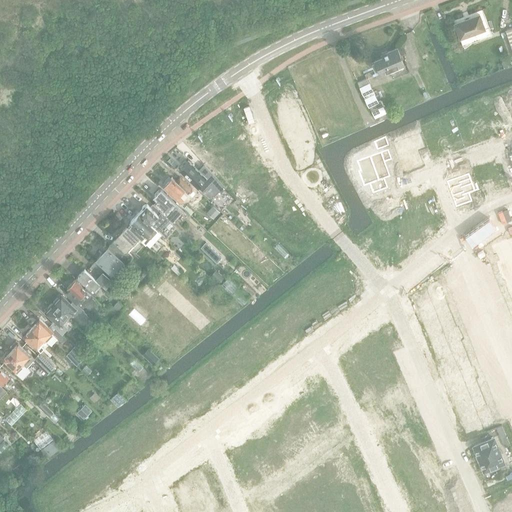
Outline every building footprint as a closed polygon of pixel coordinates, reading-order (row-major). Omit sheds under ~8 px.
[(463,45),(492,34),(484,11),(455,22),(463,45)] [(375,59),(371,61),(374,69),(378,67),(380,72),(389,69),(392,76),(409,69),(406,62),(405,63),(398,46),(387,51),(388,53),(375,59)] [(366,78),(357,83),(359,88),(368,105),(369,105),(371,111),(383,106),(380,100),(378,102),(377,101),(368,83),(366,78)] [(498,102),(493,104),(500,122),(505,120),(508,128),(511,126),(511,96),(498,102)] [(460,116),(469,142),(485,136),(483,129),(492,126),(485,107),(473,112),(460,116)] [(432,119),(418,124),(424,140),(430,138),(432,145),(455,136),(449,120),(435,126),(432,119)] [(415,131),(393,141),(404,168),(421,162),(418,156),(423,154),(415,131)] [(385,137),(374,142),(377,150),(389,146),(385,137)] [(388,149),(356,161),(360,170),(358,171),(363,186),(369,184),(373,193),(387,188),(384,179),(390,177),(384,162),(391,159),(388,149)] [(174,167),(176,164),(170,158),(167,161),(174,167)] [(458,166),(455,159),(444,163),(444,170),(458,166)] [(183,165),(179,169),(211,198),(219,190),(221,192),(224,189),(226,187),(203,163),(198,169),(188,160),(187,161),(184,160),(183,162),(183,165)] [(493,165),(484,168),(485,169),(477,172),(483,189),(491,186),(492,189),(501,186),(500,184),(508,181),(502,163),(494,166),(493,165)] [(468,174),(446,182),(456,207),(472,201),(469,193),(474,191),(468,174)] [(166,182),(163,185),(179,200),(186,206),(199,192),(193,186),(192,187),(180,176),(175,180),(171,176),(170,178),(169,177),(165,181),(166,182)] [(160,188),(153,195),(157,199),(155,201),(153,204),(169,219),(172,221),(183,210),(175,202),(160,188)] [(432,193),(415,200),(426,229),(442,220),(432,193)] [(142,209),(139,212),(158,230),(169,219),(153,204),(150,207),(146,204),(144,205),(142,207),(142,209)] [(213,205),(206,212),(213,218),(220,211),(213,205)] [(230,214),(235,211),(231,205),(226,208),(230,214)] [(186,206),(184,209),(190,214),(193,211),(186,206)] [(398,218),(382,224),(387,237),(382,238),(385,247),(390,245),(391,249),(408,243),(402,227),(409,225),(402,206),(394,209),(398,218)] [(245,226),(252,220),(241,208),(235,213),(245,226)] [(127,225),(126,226),(141,240),(141,239),(145,243),(158,230),(139,212),(130,222),(131,223),(128,226),(127,225)] [(223,213),(209,227),(248,265),(253,260),(255,262),(264,253),(223,213)] [(115,239),(107,247),(122,262),(123,261),(126,264),(133,256),(125,249),(130,244),(134,247),(141,240),(126,226),(119,234),(117,234),(115,236),(115,239)] [(506,240),(492,246),(495,253),(496,252),(501,261),(511,256),(511,244),(509,246),(507,242),(506,240)] [(206,242),(201,247),(217,262),(222,257),(206,242)] [(289,254),(278,243),(274,247),(285,258),(289,254)] [(103,252),(96,259),(115,276),(119,272),(116,269),(122,262),(107,247),(104,247),(102,250),(103,252)] [(511,256),(501,261),(501,262),(505,271),(502,272),(504,279),(511,275),(511,256)] [(174,264),(171,267),(178,274),(181,271),(174,264)] [(79,277),(76,280),(92,296),(98,290),(97,290),(101,285),(95,279),(85,269),(78,276),(79,277)] [(103,271),(95,279),(101,285),(106,289),(113,281),(103,271)] [(217,272),(211,278),(217,283),(223,277),(217,272)] [(266,277),(265,281),(273,282),(275,273),(269,273),(269,278),(266,277)] [(229,277),(220,287),(241,307),(250,297),(229,277)] [(69,290),(67,293),(74,299),(77,303),(83,308),(85,305),(89,308),(96,301),(92,297),(92,296),(76,280),(75,279),(67,288),(69,290)] [(425,294),(417,297),(421,307),(422,308),(422,307),(444,299),(437,282),(423,288),(425,294)] [(463,285),(452,289),(454,295),(458,293),(465,290),(463,285)] [(57,297),(53,301),(53,302),(53,303),(68,317),(74,312),(82,319),(87,314),(83,310),(84,309),(83,308),(77,303),(74,299),(71,303),(61,294),(58,298),(57,297)] [(444,299),(422,307),(426,317),(448,309),(444,299)] [(118,301),(109,310),(114,314),(122,305),(118,301)] [(48,308),(45,312),(54,320),(51,323),(62,333),(67,327),(63,323),(68,317),(53,303),(52,303),(47,307),(48,308)] [(448,309),(426,317),(430,327),(452,319),(451,318),(448,309)] [(31,326),(31,327),(44,340),(45,339),(50,343),(56,336),(63,342),(67,337),(62,333),(51,323),(48,326),(39,318),(36,321),(33,321),(31,323),(31,326)] [(430,327),(429,327),(433,337),(434,337),(455,329),(455,328),(452,319),(430,327)] [(26,332),(23,336),(37,349),(37,348),(40,350),(40,351),(41,350),(43,347),(40,345),(44,340),(31,327),(30,327),(28,327),(26,329),(26,332)] [(455,329),(434,337),(438,347),(459,339),(462,339),(457,328),(455,328),(455,329)] [(511,332),(502,337),(504,341),(511,337),(511,332)] [(459,339),(438,347),(438,348),(442,358),(448,355),(450,360),(465,355),(460,340),(459,339)] [(10,349),(9,350),(23,363),(26,366),(27,365),(31,361),(33,359),(34,358),(31,355),(31,354),(18,341),(14,345),(12,345),(10,347),(10,349)] [(67,354),(66,355),(74,363),(76,365),(86,355),(85,355),(76,345),(67,354)] [(371,345),(357,352),(359,358),(362,357),(366,366),(385,358),(386,357),(381,347),(374,350),(371,345)] [(148,348),(142,354),(152,364),(159,357),(148,348)] [(5,355),(1,359),(15,372),(18,375),(21,377),(29,369),(26,366),(23,363),(9,350),(8,351),(6,351),(5,352),(5,355)] [(34,358),(33,359),(37,363),(47,373),(52,368),(44,360),(42,358),(37,354),(34,358)] [(74,363),(66,355),(66,354),(63,356),(71,365),(74,363)] [(452,365),(446,368),(449,377),(471,369),(471,368),(465,355),(450,360),(452,365)] [(44,360),(52,368),(56,363),(48,356),(44,360)] [(134,358),(130,363),(139,371),(143,366),(134,358)] [(385,358),(366,366),(371,376),(368,377),(371,383),(386,376),(383,371),(390,368),(385,358)] [(92,370),(86,365),(82,369),(88,374),(92,370)] [(0,383),(1,385),(5,380),(9,384),(10,384),(13,380),(0,367),(0,383)] [(450,378),(449,378),(452,386),(474,377),(476,377),(473,367),(471,368),(471,369),(449,377),(450,378)] [(474,377),(452,386),(453,390),(454,389),(456,394),(477,385),(475,381),(474,377)] [(388,382),(374,389),(377,395),(379,394),(383,403),(402,394),(397,384),(391,387),(388,382)] [(477,385),(456,394),(458,399),(457,399),(458,402),(481,394),(479,391),(477,385)] [(119,406),(128,399),(119,391),(111,398),(119,406)] [(95,392),(90,396),(94,401),(99,396),(95,392)] [(295,406),(288,409),(292,419),(316,408),(309,392),(292,400),(295,406)] [(402,394),(383,403),(388,413),(407,404),(402,394)] [(481,394),(458,402),(460,408),(461,408),(462,411),(484,402),(483,400),(481,394)] [(46,405),(41,400),(36,404),(42,410),(46,405)] [(484,402),(462,411),(464,417),(465,419),(487,411),(486,408),(484,402)] [(21,403),(5,419),(11,425),(27,409),(21,403)] [(85,403),(77,411),(83,418),(91,410),(85,403)] [(407,404),(388,413),(392,423),(411,414),(412,414),(407,404)] [(314,409),(293,419),(298,429),(318,419),(314,409)] [(487,411),(465,419),(469,428),(476,425),(478,431),(493,425),(487,411)] [(54,412),(49,417),(55,422),(59,418),(54,412)] [(411,414),(392,423),(397,432),(416,424),(411,414)] [(318,419),(298,429),(302,438),(323,429),(318,419)] [(416,424),(397,432),(402,442),(420,433),(416,424)] [(502,426),(497,428),(504,447),(510,445),(502,426)] [(302,438),(301,439),(306,449),(307,448),(328,438),(323,429),(302,438)] [(47,430),(34,440),(41,449),(54,439),(47,430)] [(420,433),(402,442),(406,452),(404,453),(407,458),(421,452),(419,447),(426,443),(421,433),(420,433)] [(261,434),(246,440),(252,456),(274,448),(270,437),(263,440),(261,434)] [(328,438),(307,448),(311,458),(332,448),(328,438)] [(494,438),(474,446),(478,455),(477,456),(478,456),(480,460),(479,461),(480,461),(484,471),(490,469),(491,471),(499,467),(499,465),(504,463),(494,438)] [(54,439),(41,449),(47,457),(60,447),(54,439)] [(274,448),(252,456),(256,466),(278,458),(278,457),(274,448)] [(332,448),(311,458),(316,468),(323,465),(325,471),(340,464),(332,448)] [(421,452),(407,458),(409,464),(411,463),(415,471),(434,462),(430,454),(423,457),(421,452)] [(256,466),(254,467),(258,478),(261,477),(260,476),(282,468),(283,468),(279,457),(278,457),(278,458),(256,466)] [(25,462),(13,470),(18,476),(29,468),(25,462)] [(434,462),(415,471),(419,479),(438,470),(435,462),(434,462)] [(282,468),(260,476),(261,477),(264,486),(286,478),(282,468)] [(330,481),(324,484),(328,493),(349,483),(342,469),(328,476),(330,481)] [(438,470),(419,479),(423,487),(442,479),(438,470)] [(178,482),(171,485),(174,494),(194,486),(194,487),(196,486),(190,471),(176,477),(178,482)] [(286,478),(264,486),(268,496),(268,497),(290,488),(286,478)] [(442,479),(423,487),(427,495),(446,486),(445,486),(442,479)] [(349,483),(328,493),(332,501),(352,491),(349,483)] [(194,486),(174,494),(178,502),(197,495),(197,494),(194,487),(194,486)] [(446,486),(427,495),(430,504),(449,495),(450,495),(446,486)] [(268,496),(266,497),(270,508),(272,507),(274,511),(276,511),(289,507),(287,501),(295,498),(290,487),(290,488),(268,497),(268,496)] [(352,491),(332,501),(335,509),(356,500),(352,491)] [(197,495),(178,502),(180,510),(181,511),(203,502),(203,503),(205,502),(201,492),(197,494),(197,495)] [(449,495),(430,504),(434,511),(433,511),(449,511),(447,506),(453,503),(449,495)] [(0,499),(0,511),(5,511),(11,507),(3,497),(0,499)] [(335,509),(335,510),(335,511),(350,511),(360,508),(356,500),(335,509)] [(180,510),(180,511),(202,511),(204,511),(206,511),(203,503),(203,502),(181,511),(180,510)]
